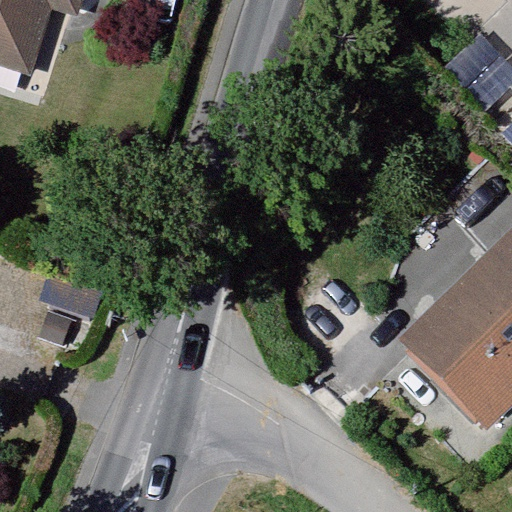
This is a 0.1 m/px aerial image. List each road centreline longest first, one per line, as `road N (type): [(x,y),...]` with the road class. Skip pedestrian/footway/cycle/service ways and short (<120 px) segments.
road 1 (secondary): [(282,0),(173,371)]
road 2 (residential): [(371,511),(281,427),(236,396),(173,371)]
road 3 (secondary): [(173,371),(123,511)]
